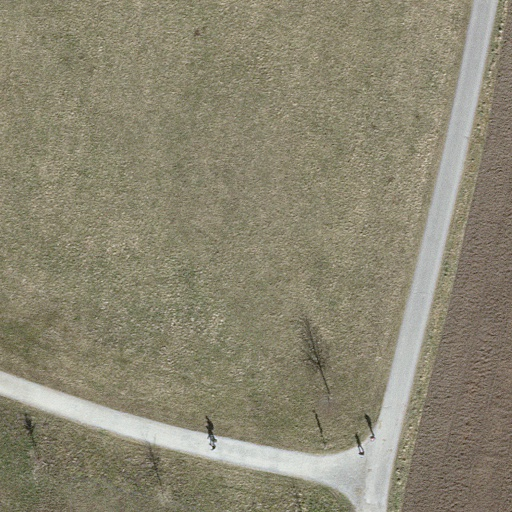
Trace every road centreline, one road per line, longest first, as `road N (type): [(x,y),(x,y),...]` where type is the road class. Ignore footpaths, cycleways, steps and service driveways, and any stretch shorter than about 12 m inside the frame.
road 1 (track): [(488,0),(378,488)]
road 2 (track): [(378,488),(142,431),(0,380)]
